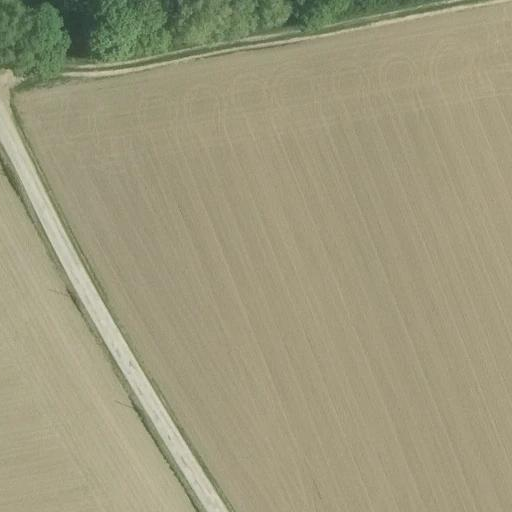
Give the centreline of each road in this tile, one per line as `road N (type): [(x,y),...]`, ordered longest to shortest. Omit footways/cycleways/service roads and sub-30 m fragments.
road 1 (unclassified): [(217,511),(93,310),(0,121)]
road 2 (track): [(405,0),(0,70)]
